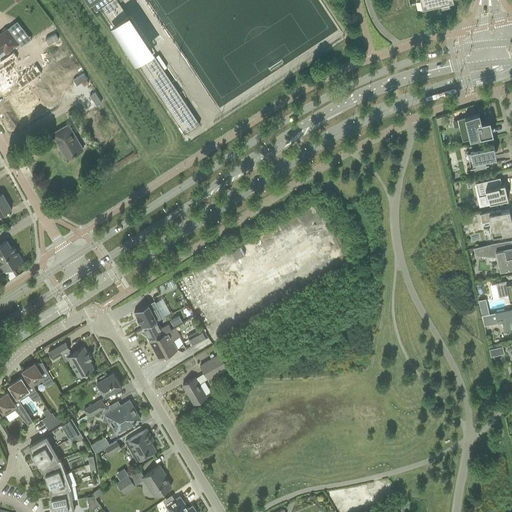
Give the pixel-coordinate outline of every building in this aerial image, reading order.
[(88,0),(95,11),(100,8),(111,0),(88,0)] [(185,133),(199,124),(199,123),(117,0),(111,0),(100,8),(127,47),(125,48),(138,68),(140,67),(184,133),(185,133)] [(17,22),(7,29),(19,44),(21,47),(31,40),(17,22)] [(0,52),(3,50),(6,53),(19,44),(7,29),(7,28),(0,33),(0,52)] [(54,57),(85,112),(131,87),(101,32),(54,57)] [(464,125),(459,126),(462,140),(490,134),(487,120),(481,121),(479,112),(476,113),(462,117),(464,125)] [(66,159),(83,149),(69,124),(52,134),(66,159)] [(491,145),(466,151),(470,168),(476,167),(486,165),(485,164),(484,158),(494,156),(491,145)] [(496,178),(500,177),(475,183),(478,196),(486,194),(487,195),(489,203),(508,199),(504,184),(498,185),(496,178)] [(0,214),(11,208),(2,193),(0,193),(0,214)] [(511,233),(511,224),(511,225),(510,221),(511,220),(509,210),(500,212),(500,209),(479,214),(480,214),(482,222),(490,221),(491,221),(493,229),(490,229),(492,238),(511,233)] [(511,243),(511,239),(473,248),(475,255),(497,256),(499,264),(498,264),(500,270),(509,267),(509,268),(511,267),(511,243)] [(16,250),(13,252),(6,240),(0,244),(0,260),(1,260),(6,270),(22,260),(16,250)] [(235,260),(245,255),(240,246),(231,251),(235,260)] [(508,294),(509,300),(509,301),(511,300),(511,273),(507,275),(509,282),(506,283),(505,280),(498,282),(499,282),(496,283),(499,296),(508,294)] [(172,279),(167,282),(170,288),(175,285),(172,279)] [(166,291),(162,284),(141,295),(145,303),(166,291)] [(485,299),(478,301),(481,315),(488,314),(485,299)] [(154,301),(134,311),(137,318),(140,323),(143,328),(157,321),(156,321),(156,320),(162,317),(163,317),(163,316),(156,304),(154,301)] [(511,308),(495,312),(481,315),(484,326),(497,323),(497,324),(502,323),(504,331),(511,329),(511,308)] [(178,315),(169,320),(173,327),(182,322),(178,315)] [(168,324),(160,328),(157,321),(143,328),(150,341),(169,331),(171,329),(168,324)] [(172,340),(179,336),(175,327),(171,329),(169,331),(150,341),(159,358),(177,349),(172,340)] [(192,345),(207,337),(203,329),(187,337),(192,345)] [(68,350),(70,349),(65,342),(48,352),(52,359),(61,354),(64,359),(67,357),(72,366),(73,365),(80,376),(94,368),(89,359),(91,358),(88,352),(87,353),(84,347),(70,354),(68,350)] [(489,349),(490,356),(503,353),(502,346),(489,349)] [(208,380),(228,368),(219,353),(199,365),(204,373),(207,379),(208,380)] [(47,373),(48,372),(41,362),(35,366),(33,362),(22,370),(27,378),(33,386),(42,380),(46,385),(52,382),(47,373)] [(27,378),(22,370),(21,370),(26,378),(22,381),(20,377),(8,385),(14,393),(19,401),(28,395),(33,401),(40,397),(33,386),(27,378)] [(105,397),(121,387),(113,373),(96,383),(105,397)] [(191,380),(182,385),(193,404),(202,399),(206,396),(199,384),(207,379),(204,373),(196,378),(195,377),(191,380)] [(14,393),(8,385),(7,385),(13,393),(8,396),(6,392),(0,395),(0,410),(1,410),(5,416),(14,410),(28,424),(32,421),(19,401),(14,393)] [(88,418),(105,407),(101,399),(83,409),(88,418)] [(116,433),(140,419),(129,400),(112,410),(110,407),(105,410),(102,420),(110,422),(116,433)] [(52,412),(50,413),(47,408),(43,411),(46,416),(42,419),(45,424),(55,417),(52,412)] [(49,430),(63,420),(59,415),(55,417),(45,424),(49,430)] [(75,435),(79,432),(71,418),(60,425),(69,439),(75,435)] [(150,442),(153,440),(146,429),(126,441),(137,461),(155,450),(150,442)] [(78,441),(83,438),(79,432),(75,435),(69,439),(70,439),(75,436),(78,441)] [(17,436),(12,439),(15,444),(20,441),(17,436)] [(75,436),(70,439),(73,444),(78,441),(75,436)] [(95,453),(105,447),(109,444),(104,436),(91,445),(95,453)] [(32,460),(52,448),(45,437),(29,446),(33,454),(30,455),(31,457),(32,460)] [(109,454),(120,447),(116,440),(109,444),(105,447),(109,454)] [(58,459),(52,448),(32,460),(33,462),(35,463),(38,462),(42,469),(58,459)] [(44,481),(65,473),(60,458),(58,459),(42,469),(43,468),(46,475),(43,476),(43,478),(44,481)] [(162,472),(163,471),(159,465),(143,476),(149,484),(147,485),(151,491),(152,490),(157,496),(171,486),(162,472)] [(69,488),(71,487),(65,473),(44,481),(45,483),(46,485),(49,484),(51,490),(50,491),(69,487),(69,488)] [(123,493),(135,485),(128,475),(116,483),(123,493)] [(95,498),(103,492),(102,486),(93,492),(94,495),(95,498)] [(365,486),(332,491),(334,511),(341,511),(368,508),(365,486)] [(71,500),(69,488),(69,487),(50,491),(51,499),(49,499),(48,502),(49,504),(71,500)] [(95,498),(94,495),(87,497),(90,511),(99,504),(95,498)] [(196,511),(192,505),(188,508),(180,496),(166,505),(169,511),(196,511)] [(73,511),(71,500),(49,504),(49,507),(50,509),(53,508),(54,511),(73,511)]
